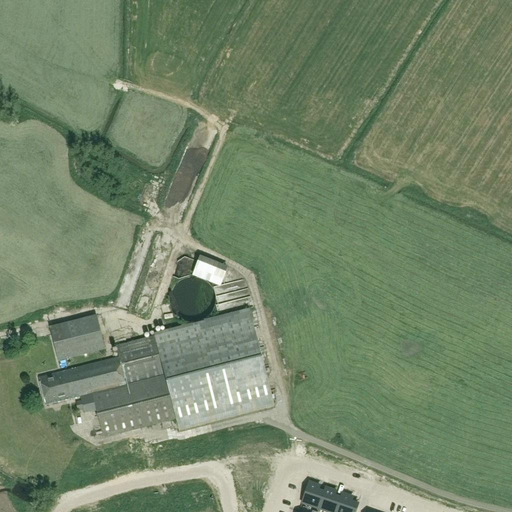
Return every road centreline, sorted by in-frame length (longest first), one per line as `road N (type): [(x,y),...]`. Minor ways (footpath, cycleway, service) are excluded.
road 1 (unclassified): [(511,511),(438,492),(280,425)]
road 2 (residential): [(270,511),(290,461),(448,511)]
road 3 (residential): [(59,511),(134,482),(207,468),(223,476),(229,511)]
